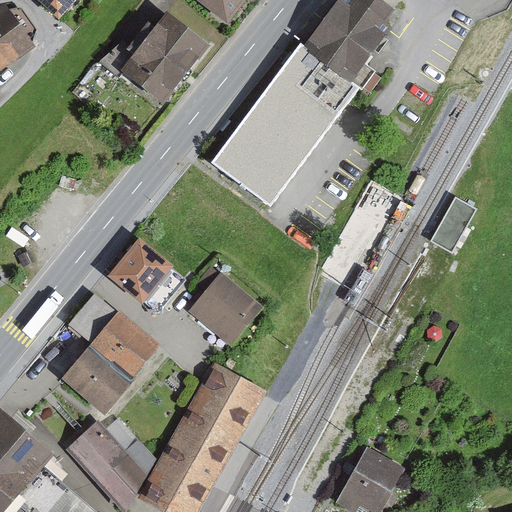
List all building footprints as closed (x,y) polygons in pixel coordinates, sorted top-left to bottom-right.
[(42,0),(56,13),(68,0),(42,0)] [(202,0),(238,26),(257,0),(202,0)] [(333,0),(304,41),(373,90),(413,34),(406,29),(414,16),(391,0),(333,0)] [(5,7),(0,10),(0,69),(7,65),(33,46),(5,7)] [(171,12),(127,67),(173,105),(218,50),(171,12)] [(373,90),(304,41),(216,163),(285,212),(373,90)] [(402,192),(372,175),(321,265),(350,282),(402,192)] [(438,231),(460,240),(479,193),(457,184),(438,231)] [(145,300),(175,265),(138,235),(109,270),(145,300)] [(232,344),(263,305),(221,272),(190,311),(232,344)] [(70,323),(93,340),(118,308),(96,292),(70,323)] [(118,308),(93,340),(134,373),(159,340),(118,308)] [(64,374),(106,408),(134,373),(93,340),(64,374)] [(200,511),(266,388),(211,359),(150,474),(139,494),(174,511),(200,511)] [(1,402),(0,402),(0,511),(98,511),(41,466),(56,448),(1,402)] [(129,511),(139,494),(150,474),(98,420),(67,448),(126,511),(129,511)] [(370,444),(343,499),(370,511),(397,511),(419,468),(370,444)]
